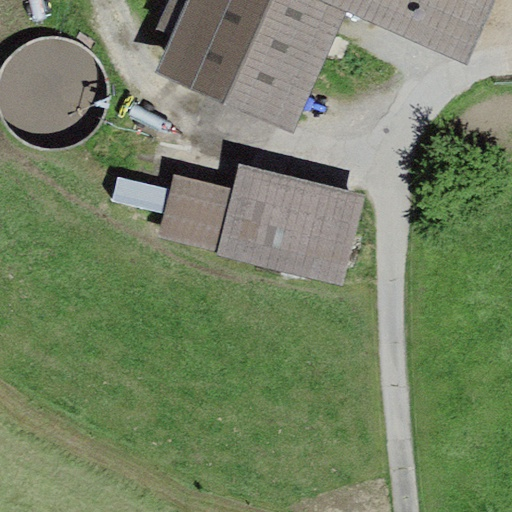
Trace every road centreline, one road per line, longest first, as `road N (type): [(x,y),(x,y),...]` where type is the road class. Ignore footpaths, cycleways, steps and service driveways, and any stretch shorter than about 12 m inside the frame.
road 1 (residential): [(409,511),(377,133)]
road 2 (track): [(111,0),(120,35),(160,97),(244,135),(293,146),(377,133)]
road 3 (unclassified): [(377,133),(443,79),(511,59)]
